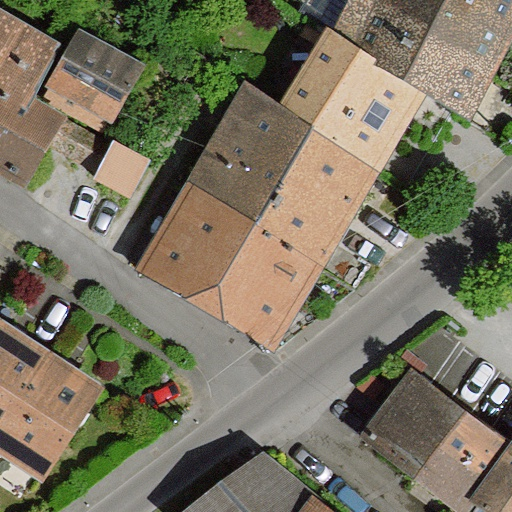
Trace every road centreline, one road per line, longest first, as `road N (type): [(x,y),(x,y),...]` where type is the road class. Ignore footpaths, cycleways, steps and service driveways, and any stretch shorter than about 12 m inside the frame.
road 1 (residential): [(0,205),(282,389)]
road 2 (tertiary): [(282,389),(511,212)]
road 3 (tertiary): [(121,511),(282,389)]
